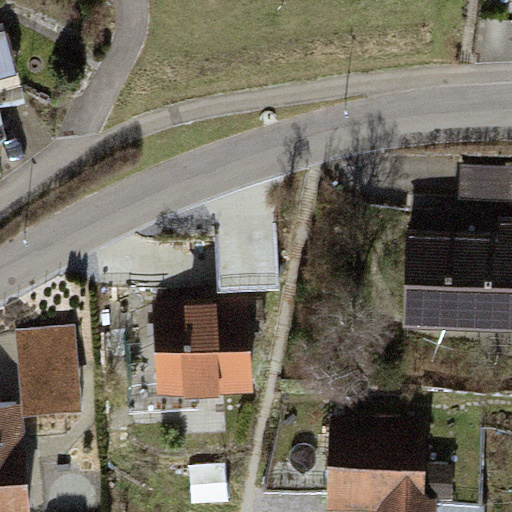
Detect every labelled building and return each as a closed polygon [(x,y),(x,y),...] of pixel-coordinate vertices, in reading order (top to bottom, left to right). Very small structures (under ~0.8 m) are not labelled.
[(0,89),(35,85),(26,22),(0,25),(0,89)] [(503,233),(413,231),(410,313),(511,315),(511,219),(503,219),(503,233)] [(281,281),(278,221),(217,224),(220,284),(281,281)] [(248,299),(160,304),(164,385),(253,380),(248,299)] [(86,322),(26,324),(29,406),(90,404),(86,322)] [(20,402),(0,403),(0,510),(33,508),(27,436),(23,436),(20,402)] [(340,408),(286,407),(267,489),(331,491),(332,497),(383,499),(383,511),(486,511),(489,423),(341,418),(340,408)]
